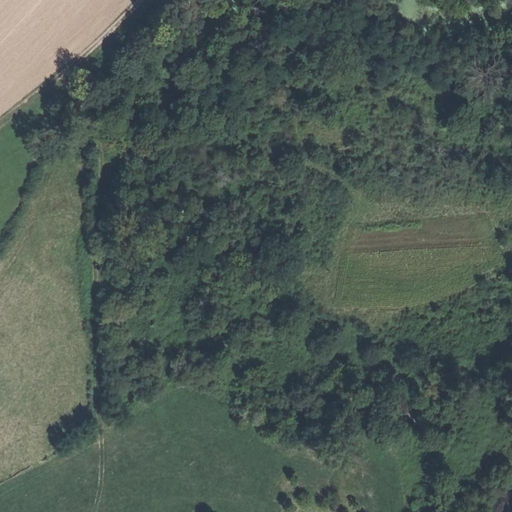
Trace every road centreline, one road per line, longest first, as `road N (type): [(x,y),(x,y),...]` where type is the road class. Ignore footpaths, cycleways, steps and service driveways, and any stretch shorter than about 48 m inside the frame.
road 1 (track): [(66,71),(101,152),(99,430)]
road 2 (track): [(143,0),(0,125)]
